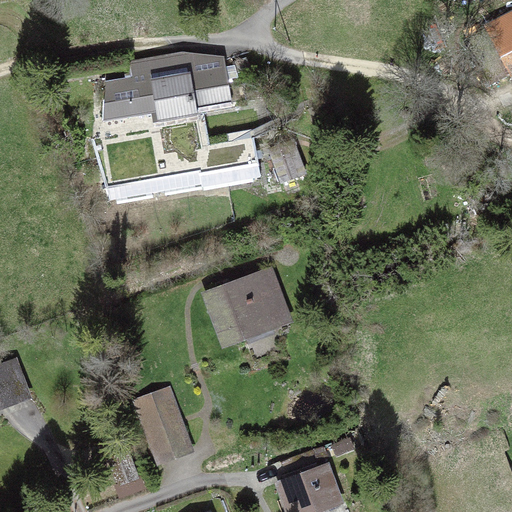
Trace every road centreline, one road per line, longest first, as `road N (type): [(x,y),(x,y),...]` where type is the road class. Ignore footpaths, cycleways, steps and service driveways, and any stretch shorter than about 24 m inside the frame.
road 1 (track): [(511,134),(462,95),(416,77),(272,50),(258,33)]
road 2 (track): [(0,73),(81,51),(258,33)]
road 3 (residential): [(118,511),(233,472)]
